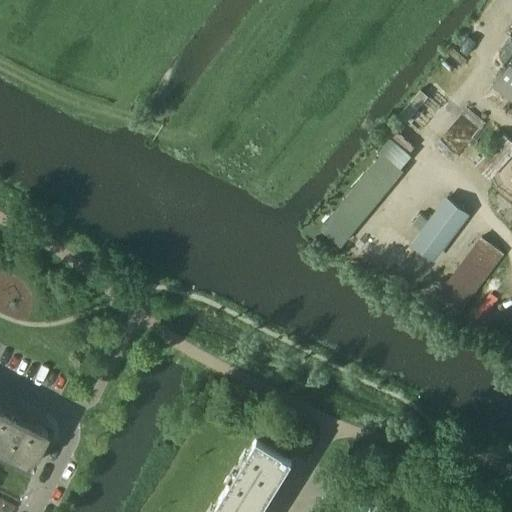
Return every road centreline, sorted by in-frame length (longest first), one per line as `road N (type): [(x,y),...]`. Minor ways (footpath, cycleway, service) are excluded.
road 1 (track): [(332,0),(205,159),(161,135)]
road 2 (residential): [(27,511),(72,415),(0,379)]
road 3 (track): [(0,63),(161,135)]
